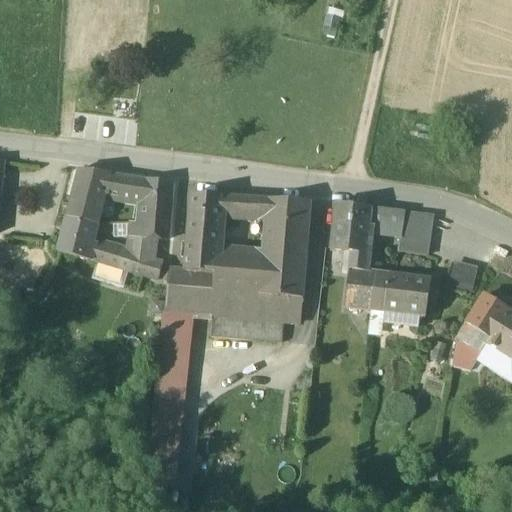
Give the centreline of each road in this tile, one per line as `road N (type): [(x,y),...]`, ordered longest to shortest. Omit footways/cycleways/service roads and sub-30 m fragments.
road 1 (tertiary): [(511,236),(445,206),(0,147)]
road 2 (track): [(394,0),(349,191)]
